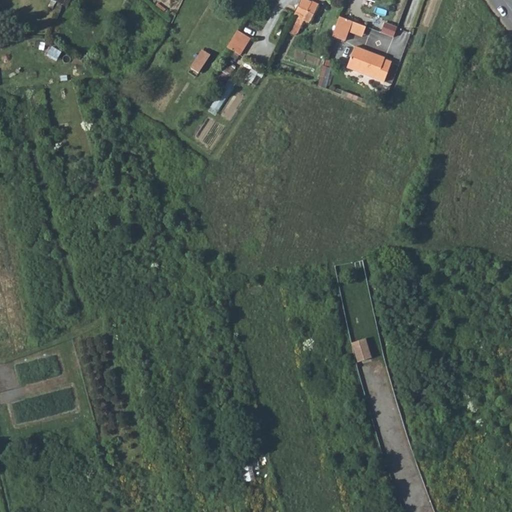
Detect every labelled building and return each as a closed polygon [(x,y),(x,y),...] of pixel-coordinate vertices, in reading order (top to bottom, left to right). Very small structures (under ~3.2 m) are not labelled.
[(310,3),(303,0),(299,0),(292,16),(293,17),(302,21),(308,24),(313,15),(306,11),(310,3)] [(299,27),(302,21),(293,17),(290,23),(299,27)] [(346,31),(350,21),(338,17),(330,37),(342,41),(346,31)] [(360,25),(350,21),(346,31),(356,35),(360,25)] [(376,31),(388,36),(391,29),(379,24),(376,31)] [(236,31),(226,47),(239,55),(249,39),(236,31)] [(383,60),(383,59),(353,47),(345,68),(382,81),(389,62),(383,60)] [(198,73),(210,55),(202,50),(190,69),(198,73)] [(352,341),(358,362),(373,357),(367,337),(352,341)]
